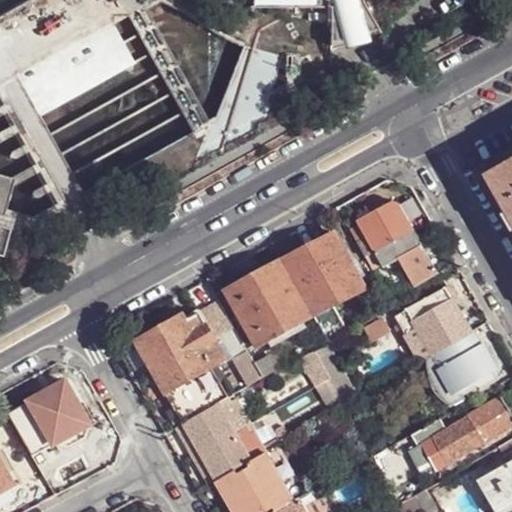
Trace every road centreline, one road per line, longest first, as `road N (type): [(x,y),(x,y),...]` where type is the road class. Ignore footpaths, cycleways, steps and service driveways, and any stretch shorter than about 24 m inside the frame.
road 1 (tertiary): [(405,105),(0,326)]
road 2 (tertiary): [(78,322),(420,131)]
road 3 (secondary): [(420,131),(511,293)]
road 4 (residential): [(159,462),(78,322)]
road 5 (secondary): [(511,49),(405,105)]
